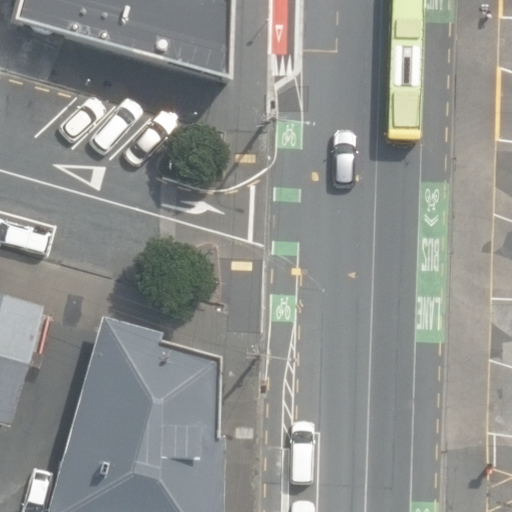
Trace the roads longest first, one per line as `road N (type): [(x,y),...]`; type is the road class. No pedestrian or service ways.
road 1 (residential): [(373,252),(0,164)]
road 2 (secondary): [(373,252),(362,511)]
road 3 (secondary): [(384,0),(373,252)]
